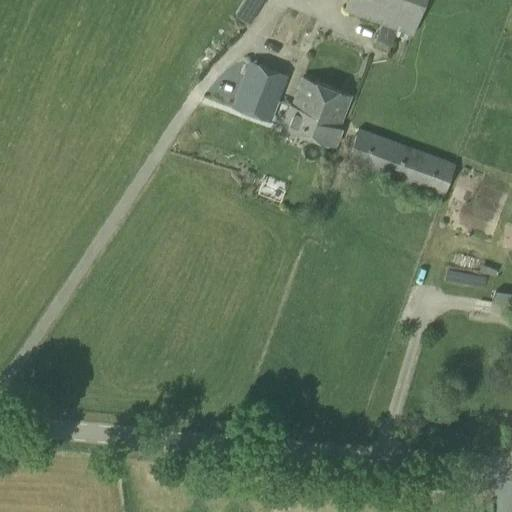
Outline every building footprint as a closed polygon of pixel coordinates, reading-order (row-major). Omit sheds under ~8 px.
[(249,24),(262,0),(242,0),(234,15),(249,24)] [(424,0),(346,0),(343,10),(380,24),(374,40),(390,46),(393,37),(403,41),(406,33),(412,35),(424,0)] [(268,121),(286,77),(249,62),(231,107),(268,121)] [(338,128),(350,96),(302,78),(292,106),(290,106),(282,127),(335,147),(341,129),(338,128)] [(441,194),(452,164),(358,130),(347,160),(441,194)]
